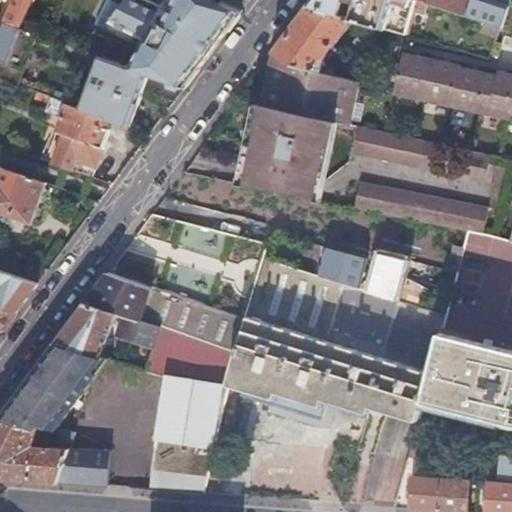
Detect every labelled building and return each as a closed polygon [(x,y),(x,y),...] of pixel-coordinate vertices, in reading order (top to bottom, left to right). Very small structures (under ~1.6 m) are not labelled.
[(7,0),(0,17),(0,18),(3,19),(20,25),(31,0),(7,0)] [(107,0),(97,22),(105,26),(123,3),(117,0),(107,0)] [(149,72),(185,85),(213,46),(241,8),(224,0),(171,0),(169,6),(157,0),(124,0),(123,3),(105,26),(143,45),(132,66),(149,72)] [(310,0),(307,5),(355,18),(354,19),(378,26),(386,28),(394,0),(310,0)] [(419,0),(496,25),(502,27),(511,0),(503,0),(503,3),(495,0),(419,0)] [(273,51),(276,54),(287,61),(323,70),(327,54),(330,57),(337,48),(334,45),(354,19),(355,18),(307,5),(289,29),(273,51)] [(0,76),(18,83),(38,32),(20,25),(3,19),(0,18),(0,76)] [(494,73),(455,64),(455,63),(400,50),(391,89),(511,116),(511,73),(495,69),(494,73)] [(258,103),(264,105),(276,54),(273,51),(270,54),(268,63),(267,69),(258,103)] [(98,54),(79,106),(109,117),(113,118),(130,124),(149,72),(132,66),(98,54)] [(335,120),(338,121),(348,76),(323,70),(287,61),(276,54),(264,105),(335,120)] [(338,121),(344,123),(354,78),(348,76),(338,121)] [(60,115),(66,101),(51,95),(45,110),(60,115)] [(64,132),(53,161),(58,163),(72,168),(77,156),(97,163),(110,127),(106,125),(109,117),(79,106),(66,101),(60,115),(55,129),(64,132)] [(264,105),(259,124),(248,165),(244,184),(316,198),(330,140),(335,120),(264,105)] [(373,129),(361,126),(356,146),(355,151),(368,154),(369,149),(373,129)] [(451,145),(373,129),(369,149),(368,154),(440,169),(446,170),(451,145)] [(485,180),(491,154),(466,149),(461,174),(485,180)] [(31,222),(46,180),(2,165),(0,171),(0,210),(10,214),(31,222)] [(355,207),(428,221),(470,231),(476,204),(434,196),(361,181),(355,207)] [(476,204),(470,231),(483,234),(489,207),(476,204)] [(0,219),(7,222),(10,214),(0,210),(0,219)] [(170,239),(171,215),(152,215),(151,238),(170,239)] [(325,246),(318,274),(319,275),(344,283),(369,290),(372,282),(364,280),(363,283),(360,283),(367,257),(326,246),(325,246)] [(406,259),(379,252),(377,260),(372,282),(369,290),(421,306),(428,288),(402,275),(406,259)] [(460,257),(448,254),(443,269),(456,272),(460,257)] [(404,417),(417,421),(422,402),(424,392),(430,372),(327,341),(333,321),(344,283),(319,275),(318,274),(264,258),(255,287),(246,319),(237,352),(228,383),(243,388),(241,395),(320,419),(324,404),(330,406),(367,417),(370,407),(379,410),(391,414),(404,417)] [(25,269),(23,277),(38,282),(46,271),(35,264),(25,269)] [(24,301),(38,282),(23,277),(0,269),(0,304),(17,310),(24,301)] [(131,280),(108,272),(103,279),(85,303),(117,313),(139,320),(140,319),(150,286),(136,281),(131,280)] [(449,299),(435,294),(431,309),(445,313),(449,299)] [(117,313),(85,303),(80,310),(56,342),(101,356),(114,319),(117,313)] [(0,333),(17,310),(0,304),(0,333)] [(154,346),(160,326),(140,319),(139,320),(117,313),(114,319),(122,323),(118,335),(154,346)] [(225,393),(228,383),(237,352),(160,326),(154,346),(146,370),(163,375),(225,393)] [(430,372),(424,392),(511,415),(511,346),(441,330),(435,351),(430,372)] [(56,428),(108,359),(109,358),(101,356),(56,342),(42,361),(0,417),(0,419),(38,429),(40,424),(56,428)] [(154,488),(203,492),(225,393),(163,375),(153,467),(157,467),(154,488)] [(0,476),(57,481),(69,447),(46,445),(44,449),(43,450),(36,450),(34,443),(38,429),(0,419),(0,476)] [(419,459),(424,438),(413,435),(407,456),(419,459)] [(82,483),(108,485),(111,450),(69,447),(57,481),(82,483)] [(511,511),(511,456),(501,454),(499,483),(488,482),(485,511),(511,511)] [(438,509),(440,478),(411,476),(408,507),(438,509)] [(469,481),(440,478),(438,509),(467,511),(469,481)]
